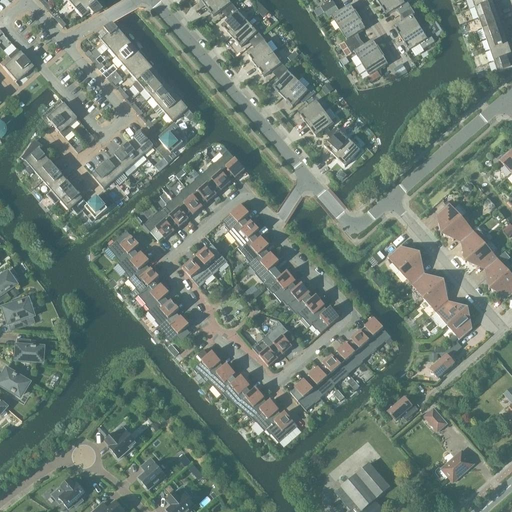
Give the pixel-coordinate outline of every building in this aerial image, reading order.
[(68,0),(67,2),(74,10),(85,0),(68,0)] [(91,0),(85,0),(74,10),(81,18),(89,12),(92,15),(101,10),(91,0)] [(221,11),(225,16),(234,8),(231,4),(232,4),(231,3),(231,4),(227,0),(212,0),(205,6),(213,17),(221,11)] [(320,0),(324,5),(320,8),(323,12),(324,14),(325,13),(336,6),(332,1),(333,0),(320,0)] [(405,4),(402,0),(385,0),(379,4),(386,16),(397,10),(401,15),(411,8),(407,2),(405,4)] [(475,8),(479,19),(500,11),(499,6),(495,7),(493,2),(475,8)] [(324,14),(328,20),(329,19),(331,18),(332,18),(339,29),(358,17),(350,5),(339,12),(336,6),(325,13),(324,14)] [(221,27),(231,38),(247,23),(238,12),(237,12),(234,8),(225,16),(229,20),(221,27)] [(411,8),(401,15),(404,21),(394,27),(401,40),(420,28),(412,16),(415,14),(411,8)] [(479,19),(482,29),(500,23),(498,17),(502,16),(500,11),(479,19)] [(344,42),(348,49),(358,42),(355,36),(366,30),(358,17),(339,29),(347,41),(344,42)] [(434,20),(428,24),(429,25),(432,30),(439,26),(435,21),(434,20)] [(248,41),(252,45),(261,37),(257,33),(258,33),(257,32),(257,33),(247,23),(231,38),(241,48),(248,41)] [(482,29),(486,40),(508,33),(506,28),(502,29),(500,23),(482,29)] [(104,29),(95,34),(101,41),(105,45),(97,52),(101,56),(108,49),(123,36),(113,24),(104,29)] [(420,28),(401,40),(409,52),(420,45),(423,50),(435,43),(431,37),(427,39),(420,28)] [(486,40),(490,51),(508,45),(506,39),(510,38),(508,33),(486,40)] [(108,49),(115,57),(130,44),(123,36),(108,49)] [(247,55),(255,66),(273,53),(265,42),(265,41),(264,42),(261,37),(252,45),(255,49),(247,55)] [(354,53),(362,65),(380,53),(373,41),(362,47),(358,42),(348,49),(351,54),(353,53),(354,53)] [(115,57),(122,65),(137,52),(130,44),(115,57)] [(11,45),(3,52),(8,57),(11,61),(16,66),(24,75),(32,68),(19,53),(16,50),(11,45)] [(490,51),(494,62),(511,55),(511,49),(510,51),(508,45),(490,51)] [(96,50),(91,54),(92,55),(96,60),(101,56),(97,52),(96,50)] [(122,65),(129,74),(145,60),(137,52),(122,65)] [(295,52),(287,59),(291,63),(298,56),(295,52)] [(272,72),(275,76),(284,68),(281,65),(282,64),(281,64),(273,53),(255,66),(264,78),(272,72)] [(380,53),(362,65),(369,76),(366,78),(370,84),(381,77),(377,72),(388,65),(380,53)] [(301,54),(296,58),(300,62),(305,57),(301,54)] [(511,55),(494,62),(498,73),(511,67),(511,55)] [(129,74),(137,82),(152,69),(145,60),(129,74)] [(11,61),(2,68),(15,83),(24,75),(16,66),(11,61)] [(272,88),(282,98),(298,82),(288,72),(288,71),(287,72),(284,68),(275,76),(279,80),(272,88)] [(137,82),(132,86),(139,94),(144,90),(159,77),(152,69),(137,82)] [(144,90),(151,98),(166,85),(159,77),(144,90)] [(298,82),(282,98),(293,108),(302,99),(303,99),(302,98),(309,91),(308,91),(298,82)] [(328,83),(320,89),(326,96),(334,90),(328,83)] [(151,98),(158,106),(173,93),(166,85),(151,98)] [(158,106),(165,114),(180,101),(173,93),(158,106)] [(180,101),(165,114),(173,123),(183,114),(188,110),(180,101)] [(298,114),(307,126),(325,113),(316,102),(317,101),(309,106),(308,106),(309,107),(298,114)] [(64,105),(56,112),(69,127),(77,119),(64,105)] [(69,127),(56,112),(47,119),(60,134),(64,138),(72,131),(69,127)] [(325,113),(307,126),(315,137),(324,131),(327,136),(331,132),(328,129),(333,124),(334,124),(333,123),(333,124),(325,113)] [(145,123),(145,124),(149,128),(153,126),(157,121),(155,118),(150,123),(148,121),(145,123)] [(169,164),(172,161),(169,156),(183,144),(174,134),(179,129),(174,124),(159,138),(162,141),(161,142),(164,146),(158,151),(165,160),(169,164)] [(324,147),(334,157),(350,141),(340,132),(340,131),(339,131),(336,128),(327,136),(331,140),(324,147)] [(137,136),(131,142),(143,155),(153,147),(139,130),(135,134),(137,136)] [(91,136),(86,140),(89,144),(94,139),(91,136)] [(26,162),(34,172),(48,160),(42,154),(45,152),(41,148),(42,147),(33,141),(21,158),(25,162),(26,162)] [(350,141),(334,157),(344,167),(353,158),(354,159),(354,158),(360,151),(360,150),(359,151),(350,141)] [(123,145),(119,148),(133,164),(143,155),(131,142),(125,147),(123,145)] [(80,146),(75,150),(78,154),(83,149),(80,146)] [(118,153),(112,159),(124,173),(133,164),(119,148),(116,151),(118,153)] [(223,157),(215,165),(230,183),(235,179),(245,171),(228,152),(222,156),(223,157)] [(499,161),(511,175),(511,173),(511,156),(509,152),(499,161)] [(103,162),(100,165),(114,181),(115,181),(119,186),(127,179),(122,174),(124,173),(112,159),(105,164),(103,162)] [(34,172),(42,182),(59,168),(55,164),(53,166),(48,160),(34,172)] [(209,169),(201,177),(216,195),(221,191),(221,192),(231,183),(230,183),(215,165),(214,164),(208,168),(209,169)] [(114,181),(100,165),(96,168),(98,171),(92,177),(104,190),(105,190),(104,190),(114,181)] [(42,182),(51,191),(65,180),(59,173),(62,171),(59,168),(42,182)] [(342,172),(337,176),(342,181),(347,176),(342,172)] [(195,182),(186,189),(202,207),(207,203),(207,204),(217,196),(216,195),(201,177),(200,176),(194,181),(195,182)] [(51,191),(59,201),(76,187),(73,184),(70,186),(65,180),(51,191)] [(76,187),(59,201),(68,211),(68,212),(76,204),(82,200),(76,193),(79,191),(76,187)] [(181,194),(173,201),(188,219),(193,215),(193,216),(203,208),(202,207),(186,189),(186,188),(180,193),(181,194)] [(82,200),(76,204),(82,211),(93,223),(114,204),(106,196),(103,192),(97,198),(88,206),(82,199),(82,200)] [(167,206),(158,213),(174,231),(179,228),(189,220),(188,219),(173,201),(172,200),(166,205),(167,206)] [(441,236),(461,218),(449,204),(440,213),(444,218),(438,223),(440,232),(442,234),(441,236)] [(225,227),(229,232),(236,226),(240,231),(250,222),(246,218),(249,215),(241,206),(222,222),(225,226),(225,227)] [(174,231),(158,213),(152,217),(153,218),(144,226),(144,225),(143,225),(160,245),(161,244),(160,244),(165,240),(165,241),(175,232),(174,231)] [(459,235),(464,240),(473,232),(461,218),(441,236),(443,235),(445,237),(453,240),(459,235)] [(235,243),(239,248),(246,242),(250,247),(260,238),(256,234),(259,231),(251,222),(250,222),(240,231),(236,226),(229,232),(228,233),(235,242),(235,243)] [(118,264),(118,265),(126,257),(131,262),(141,253),(140,254),(136,249),(139,246),(127,232),(108,248),(116,257),(115,258),(119,263),(118,264)] [(465,263),(485,246),(473,232),(464,240),(468,245),(462,250),(464,259),(466,262),(465,263)] [(245,259),(249,264),(256,258),(260,263),(270,254),(266,250),(269,247),(261,238),(260,238),(250,247),(246,242),(239,248),(237,249),(245,258),(245,259)] [(197,257),(212,275),(213,276),(219,271),(218,270),(226,263),(227,264),(228,263),(210,244),(211,245),(206,249),(206,248),(196,256),(197,257)] [(483,263),(488,268),(497,259),(485,246),(465,263),(467,262),(469,265),(477,268),(483,263)] [(387,258),(400,272),(420,254),(418,255),(416,253),(407,250),(402,255),(397,250),(387,258)] [(128,280),(136,273),(141,278),(151,269),(150,270),(146,265),(149,262),(141,253),(131,262),(126,257),(118,265),(125,273),(125,274),(129,279),(128,280)] [(264,285),(270,279),(280,271),(276,266),(279,263),(271,254),(270,254),(260,263),(256,258),(249,264),(247,265),(255,274),(254,275),(263,285),(264,285)] [(400,272),(411,286),(421,277),(417,272),(422,267),(421,258),(419,256),(420,255),(420,254),(400,272)] [(374,257),(368,262),(373,267),(381,260),(377,255),(374,257)] [(212,275),(197,257),(192,261),(191,260),(182,269),(199,288),(205,283),(204,282),(212,275)] [(489,291),(509,273),(497,259),(488,268),(492,273),(486,278),(488,287),(490,289),(489,291)] [(138,296),(146,289),(151,294),(161,285),(160,286),(156,281),(159,278),(151,269),(141,278),(136,273),(128,280),(135,289),(135,290),(139,295),(138,296)] [(281,304),(283,302),(289,296),(285,291),(295,283),(296,282),(287,273),(284,275),(280,271),(270,279),(274,284),(267,290),(268,290),(272,295),(273,295),(281,304)] [(511,276),(509,273),(489,291),(491,290),(492,292),(501,295),(507,290),(511,295),(511,276)] [(1,277),(0,277),(0,303),(8,298),(5,293),(9,290),(15,285),(14,284),(14,285),(11,280),(7,275),(6,274),(1,278),(1,277)] [(411,286),(423,299),(444,282),(443,281),(442,283),(440,280),(431,277),(425,282),(421,277),(411,286)] [(423,299),(435,313),(445,305),(440,300),(446,295),(445,286),(442,283),(444,282),(423,299)] [(296,316),(297,314),(304,308),(300,303),(309,295),(310,294),(302,285),(299,288),(295,283),(285,291),(289,296),(283,302),(287,307),(288,307),(296,316)] [(148,312),(156,305),(161,310),(171,301),(170,302),(166,297),(169,294),(161,285),(151,294),(146,289),(138,296),(145,305),(145,306),(149,311),(148,312)] [(14,288),(6,293),(10,298),(18,293),(14,288)] [(312,326),(312,327),(319,321),(314,316),(324,307),(325,306),(316,297),(313,300),(309,295),(300,303),(304,308),(297,314),(301,319),(302,319),(310,328),(312,326)] [(158,328),(166,321),(171,326),(181,317),(180,318),(176,313),(179,310),(171,301),(161,310),(156,305),(148,312),(155,321),(155,322),(159,327),(158,328)] [(7,319),(7,321),(8,322),(6,322),(6,323),(8,323),(11,331),(25,326),(23,320),(32,317),(28,305),(27,302),(20,304),(20,303),(4,308),(1,309),(4,316),(5,320),(7,319)] [(435,313),(447,327),(468,309),(467,309),(466,310),(464,308),(455,305),(449,310),(445,305),(435,313)] [(319,321),(312,327),(316,331),(317,331),(320,335),(339,318),(331,309),(327,312),(324,307),(314,316),(319,321)] [(468,309),(447,327),(460,341),(469,333),(465,327),(470,322),(468,313),(466,311),(468,309)] [(166,321),(158,328),(165,337),(165,338),(169,343),(169,344),(176,338),(181,343),(191,333),(190,334),(186,329),(189,326),(181,317),(171,326),(166,321)] [(365,328),(360,332),(376,350),(385,342),(385,343),(391,339),(374,319),(364,327),(365,328)] [(266,337),(282,355),(283,356),(292,348),(291,347),(296,343),(297,343),(295,340),(293,338),(280,324),(280,325),(272,332),(271,331),(266,336),(266,337)] [(351,340),(346,344),(362,362),(371,355),(371,356),(377,351),(376,350),(360,332),(360,331),(350,340),(351,340)] [(282,355),(266,337),(258,345),(257,344),(252,348),(269,368),(278,360),(277,359),(282,355)] [(15,347),(14,363),(16,363),(25,364),(29,364),(29,363),(34,363),(34,362),(41,363),(41,362),(42,349),(34,348),(35,342),(30,341),(16,340),(16,345),(15,347)] [(337,353),(332,356),(348,374),(357,367),(357,368),(363,363),(362,362),(346,344),(346,343),(336,352),(337,353)] [(434,366),(431,366),(431,369),(430,370),(431,372),(431,375),(434,375),(437,379),(454,364),(449,359),(462,348),(457,343),(447,352),(445,354),(441,357),(443,359),(434,366)] [(171,347),(167,349),(175,358),(178,355),(171,347)] [(198,375),(206,384),(214,377),(210,372),(221,362),(212,353),(209,356),(205,351),(206,350),(195,359),(199,364),(193,370),(193,371),(193,370),(198,376),(198,375)] [(323,365),(318,369),(334,386),(343,379),(343,380),(349,375),(348,374),(332,356),(322,364),(323,365)] [(213,387),(221,396),(229,389),(225,384),(235,374),(227,365),(224,368),(220,363),(221,363),(221,362),(210,372),(214,377),(206,384),(208,383),(212,388),(213,387)] [(23,374),(10,366),(6,373),(4,372),(4,373),(5,374),(4,376),(2,375),(0,379),(0,378),(0,387),(13,395),(14,394),(19,397),(21,394),(28,384),(20,379),(23,374)] [(309,377),(304,381),(320,399),(328,391),(329,392),(335,387),(334,386),(318,369),(318,368),(308,376),(309,377)] [(227,399),(235,408),(243,401),(239,396),(250,386),(241,377),(238,380),(234,375),(235,375),(235,374),(225,384),(229,389),(221,396),(222,395),(227,400),(227,399)] [(320,399),(304,381),(304,380),(294,388),(295,389),(290,393),(290,392),(289,393),(306,412),(307,412),(306,411),(314,404),(315,405),(321,400),(320,399)] [(242,411),(250,420),(258,413),(254,408),(264,398),(256,389),(253,392),(249,388),(250,387),(250,386),(239,396),(243,401),(235,408),(237,407),(241,412),(242,411)] [(511,389),(511,388),(503,395),(511,404),(511,406),(506,411),(511,417),(508,420),(511,424),(511,389)] [(256,423),(264,432),(272,425),(268,420),(279,411),(270,401),(267,404),(263,400),(264,399),(264,398),(254,408),(258,413),(250,420),(251,419),(256,424),(256,423)] [(395,406),(389,406),(389,412),(387,413),(389,414),(388,417),(391,418),(395,422),(401,416),(406,421),(418,410),(413,405),(412,407),(404,398),(395,406)] [(424,418),(437,433),(446,425),(433,410),(424,418)] [(272,425),(264,432),(266,431),(270,436),(271,435),(279,444),(298,428),(285,413),(282,416),(278,412),(279,411),(268,420),(272,425)] [(105,442),(109,447),(118,460),(136,444),(122,427),(105,442)] [(441,470),(453,483),(473,465),(462,452),(441,470)] [(138,479),(148,491),(165,476),(150,460),(141,468),(145,473),(138,479)] [(369,464),(341,488),(360,511),(384,511),(375,501),(389,488),(369,464)] [(193,465),(189,469),(193,474),(197,470),(193,465)] [(75,484),(70,479),(52,496),(60,505),(62,503),(68,511),(74,506),(76,508),(83,502),(81,500),(86,495),(76,483),(75,484)] [(170,511),(169,511),(190,511),(189,511),(194,507),(191,503),(194,500),(183,488),(166,502),(171,507),(168,509),(170,511)] [(103,504),(93,511),(123,511),(115,502),(107,509),(103,504)]
